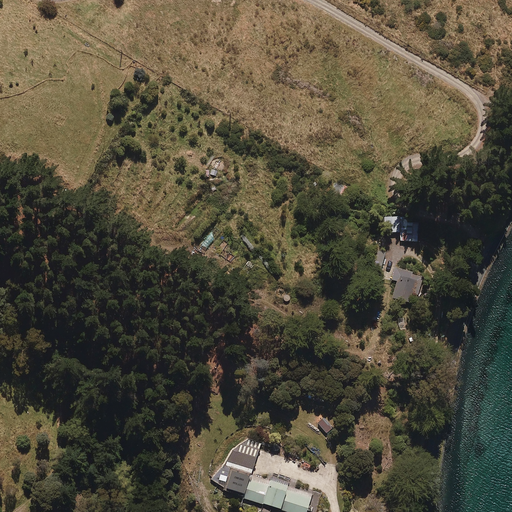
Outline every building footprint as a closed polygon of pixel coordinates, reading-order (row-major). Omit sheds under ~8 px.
[(416,216),(383,217),(384,232),(399,232),(399,241),(417,241),(416,216)] [(384,252),(377,250),(370,277),(377,279),(384,252)] [(411,272),(394,266),(390,279),(396,281),(391,297),(413,304),(422,277),(410,273),(411,272)] [(330,425),(323,418),(318,422),(324,429),(330,425)] [(261,443),(234,435),(225,465),(233,468),(226,490),(243,495),(243,497),(264,504),(262,510),(266,511),(270,511),(272,506),(290,511),(306,511),(313,493),(287,485),(288,481),(276,477),(275,481),(251,474),(261,443)]
